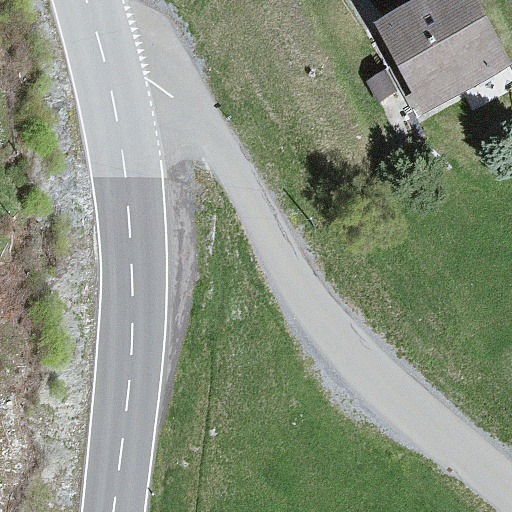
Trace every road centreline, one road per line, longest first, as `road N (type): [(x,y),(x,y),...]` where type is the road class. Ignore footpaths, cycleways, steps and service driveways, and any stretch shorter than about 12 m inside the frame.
road 1 (residential): [(102,51),(172,96),(217,143),(279,255),(348,347),(511,490)]
road 2 (tertiary): [(102,51),(123,162),(133,306),(113,511)]
